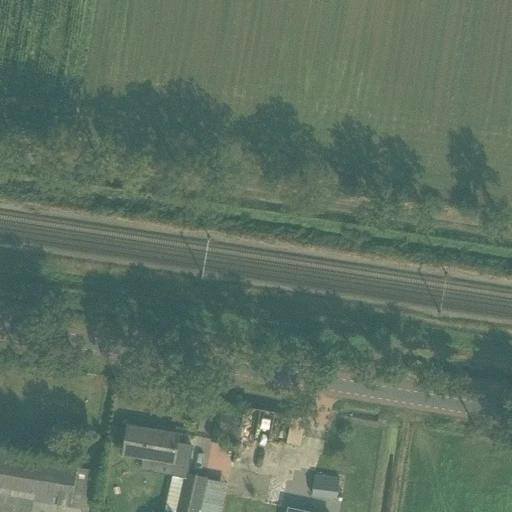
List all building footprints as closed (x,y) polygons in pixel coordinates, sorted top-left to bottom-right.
[(142,470),(172,475),(179,435),(128,426),(123,456),(144,459),(142,470)] [(0,494),(23,498),(20,511),(56,511),(58,505),(71,507),(88,510),(95,470),(78,467),(0,453),(0,494)] [(176,511),(221,511),(227,484),(184,475),(176,511)] [(312,497),(338,500),(340,481),(314,478),(312,497)] [(312,497),(310,511),(353,511),(355,502),(338,500),(312,497)]
